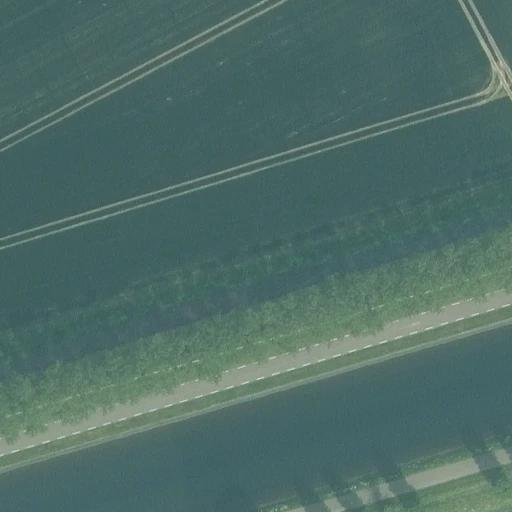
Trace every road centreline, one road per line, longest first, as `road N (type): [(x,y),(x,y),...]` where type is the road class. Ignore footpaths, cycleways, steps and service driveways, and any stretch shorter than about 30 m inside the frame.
road 1 (unclassified): [(0,447),(511,296)]
road 2 (unclassified): [(310,511),(511,454)]
